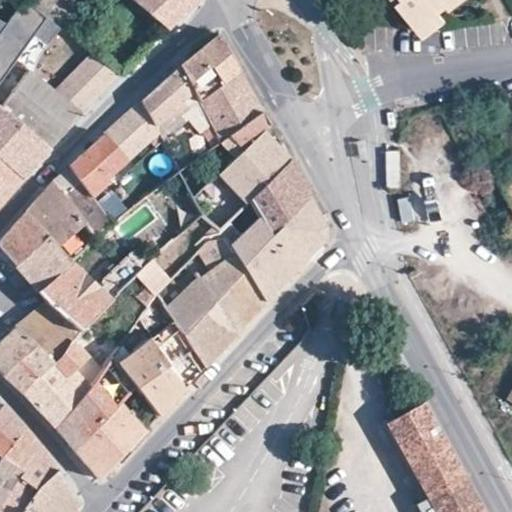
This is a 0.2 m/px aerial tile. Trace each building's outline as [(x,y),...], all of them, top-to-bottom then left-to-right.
[(0,85),(38,35),(48,42),(59,27),(28,2),(25,0),(22,0),(5,24),(0,21),(0,85)] [(59,27),(63,30),(72,18),(80,5),(73,0),(29,0),(28,2),(59,27)] [(131,0),(166,29),(197,0),(131,0)] [(398,0),(419,28),(456,0),(398,0)] [(92,31),(72,18),(63,30),(63,31),(78,43),(92,31)] [(199,103),(240,72),(219,33),(179,68),(196,98),(199,103)] [(91,54),(54,92),(79,112),(118,76),(91,54)] [(196,98),(179,68),(141,101),(157,132),(161,141),(185,118),(180,113),(196,98)] [(29,72),(2,110),(49,149),(81,113),(79,112),(54,92),(29,72)] [(240,72),(199,103),(211,126),(221,143),(221,142),(262,112),(240,72)] [(157,132),(141,101),(104,135),(127,161),(157,132)] [(49,149),(2,110),(0,109),(0,162),(21,179),(49,149)] [(262,112),(221,142),(237,156),(269,124),(262,112)] [(269,124),(237,156),(219,173),(246,203),(248,200),(289,159),(269,124)] [(221,143),(211,126),(201,131),(212,149),(221,143)] [(107,180),(127,161),(104,135),(68,166),(91,197),(109,183),(107,180)] [(388,187),(400,186),(399,149),(387,149),(387,161),(388,187)] [(289,159),(248,200),(269,237),(310,197),(289,159)] [(133,167),(127,161),(107,180),(109,183),(112,187),(133,167)] [(21,179),(0,162),(0,203),(21,179)] [(192,163),(178,172),(192,199),(208,183),(192,163)] [(110,223),(103,214),(91,197),(68,166),(52,182),(93,235),(110,223)] [(192,199),(178,172),(146,197),(176,238),(201,216),(192,199)] [(215,177),(242,206),(246,203),(219,173),(218,173),(215,177)] [(511,180),(510,177),(500,183),(511,204),(511,180)] [(93,235),(52,182),(26,211),(48,237),(70,263),(70,262),(72,264),(97,240),(93,235)] [(130,196),(103,214),(110,223),(136,205),(135,204),(130,196)] [(326,226),(310,197),(269,237),(270,237),(292,274),(325,239),(326,226)] [(248,200),(246,203),(242,206),(218,231),(217,231),(223,240),(224,240),(241,265),(270,237),(269,237),(248,200)] [(48,237),(26,211),(0,240),(0,249),(15,266),(48,237)] [(70,263),(48,237),(15,266),(37,291),(70,263)] [(292,274),(270,237),(241,265),(265,302),(292,274)] [(224,240),(223,240),(207,243),(198,252),(210,270),(198,278),(199,281),(166,310),(178,326),(206,365),(265,302),(241,265),(224,240)] [(70,262),(70,263),(37,291),(45,301),(79,332),(135,277),(142,270),(128,256),(94,286),(72,264),(70,262)] [(142,270),(135,277),(145,287),(154,297),(156,295),(170,280),(152,260),(142,270)] [(147,308),(154,297),(145,287),(136,298),(147,308)] [(79,332),(45,301),(14,326),(35,345),(56,362),(59,359),(73,340),(76,336),(79,332)] [(0,372),(3,375),(35,345),(14,326),(0,339),(0,372)] [(206,365),(178,326),(156,345),(184,389),(206,365)] [(107,339),(90,358),(101,370),(110,358),(118,348),(107,339)] [(77,402),(101,370),(90,358),(73,340),(59,359),(56,362),(22,392),(55,428),(77,402)] [(22,392),(56,362),(35,345),(3,375),(22,392)] [(184,389),(156,345),(123,373),(121,374),(133,388),(132,390),(141,400),(157,418),(178,395),(184,389)] [(121,374),(123,373),(110,358),(101,370),(77,402),(55,428),(73,449),(120,403),(132,390),(133,388),(121,374)] [(22,471),(40,446),(32,437),(16,420),(1,403),(0,404),(0,457),(0,458),(22,471)] [(100,479),(144,431),(128,412),(120,403),(73,449),(80,457),(97,478),(100,479)] [(480,511),(458,471),(430,422),(422,406),(389,425),(436,511),(480,511)] [(132,408),(128,412),(144,431),(148,427),(148,426),(132,408)] [(36,489),(57,470),(40,446),(22,471),(19,475),(18,477),(0,502),(0,511),(20,511),(23,509),(38,490),(36,489)] [(0,502),(18,477),(19,475),(0,462),(0,502)] [(68,511),(78,500),(57,470),(36,489),(38,490),(23,509),(26,511),(68,511)]
